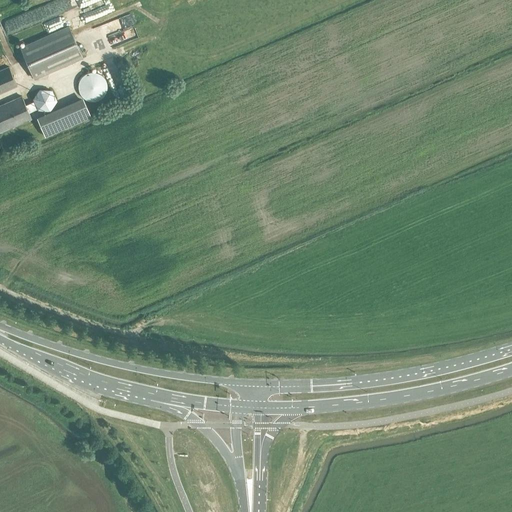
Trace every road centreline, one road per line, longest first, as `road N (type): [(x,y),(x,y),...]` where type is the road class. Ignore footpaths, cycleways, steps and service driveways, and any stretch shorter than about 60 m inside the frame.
road 1 (primary): [(511,346),(362,383),(251,385)]
road 2 (primary): [(251,385),(142,372),(0,327)]
road 3 (primary): [(298,409),(430,394),(511,372)]
road 4 (primary): [(0,339),(96,383),(155,396)]
